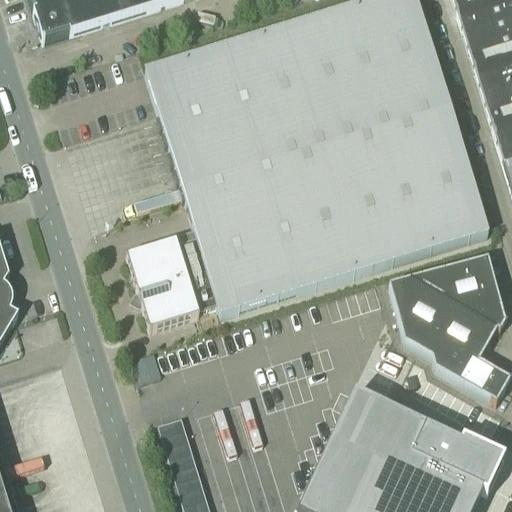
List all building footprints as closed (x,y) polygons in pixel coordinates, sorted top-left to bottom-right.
[(25,0),(41,49),(199,0),(25,0)] [(218,324),(219,324),(486,241),(411,0),(400,0),(143,80),(194,246),(175,251),(174,248),(124,263),(147,338),(197,322),(196,318),(215,312),(218,324)] [(511,0),(448,0),(454,19),(511,1),(511,0)] [(468,64),(511,50),(511,1),(454,19),(468,64)] [(482,108),(511,98),(511,50),(468,64),(482,108)] [(496,153),(511,147),(511,98),(482,108),(496,153)] [(509,197),(511,196),(511,147),(496,153),(509,197)] [(0,511),(3,511),(0,502),(0,348),(16,322),(9,318),(11,303),(2,291),(7,284),(0,262),(0,511)] [(387,298),(485,353),(494,338),(497,339),(502,330),(484,266),(385,294),(387,298)] [(485,353),(387,298),(401,350),(429,366),(432,377),(494,411),(507,387),(476,369),(485,353)] [(349,402),(298,511),(474,511),(479,502),(483,503),(499,467),(462,450),(460,454),(349,402)] [(205,511),(179,426),(155,433),(179,511),(205,511)]
